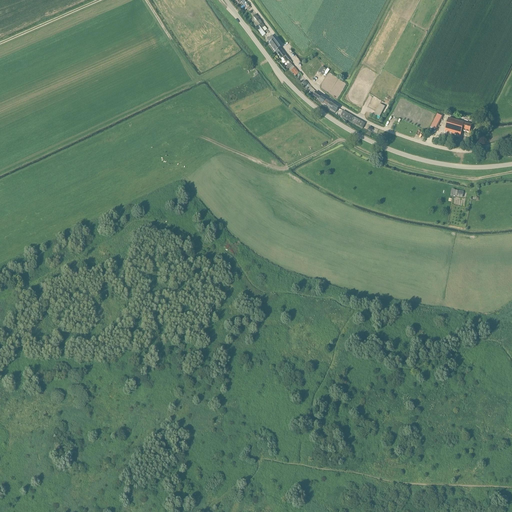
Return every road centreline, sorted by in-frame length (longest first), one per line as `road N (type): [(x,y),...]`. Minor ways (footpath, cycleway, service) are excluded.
road 1 (tertiary): [(511,165),(413,158),(353,132),(291,86),(225,0)]
road 2 (unclassified): [(511,139),(452,150),(363,119),(311,84),(247,0)]
road 3 (track): [(511,172),(462,179),(363,152),(323,125),(277,71)]
road 4 (track): [(511,488),(401,484),(246,453)]
road 5 (track): [(199,137),(281,169),(340,139)]
